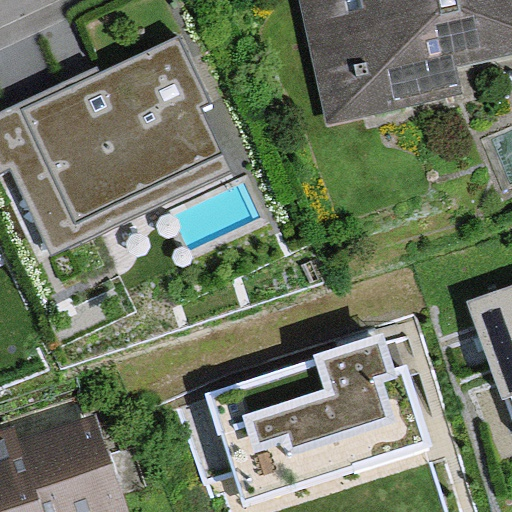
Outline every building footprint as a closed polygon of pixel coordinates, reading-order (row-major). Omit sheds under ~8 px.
[(511,0),(300,0),(328,127),(464,98),(458,71),(511,59),(511,0)] [(231,147),(181,35),(33,102),(84,213),(231,147)] [(511,289),(469,304),(511,428),(511,289)] [(390,322),(250,369),(287,477),(427,430),(390,322)] [(0,511),(127,511),(97,425),(22,451),(16,434),(0,439),(0,511)]
